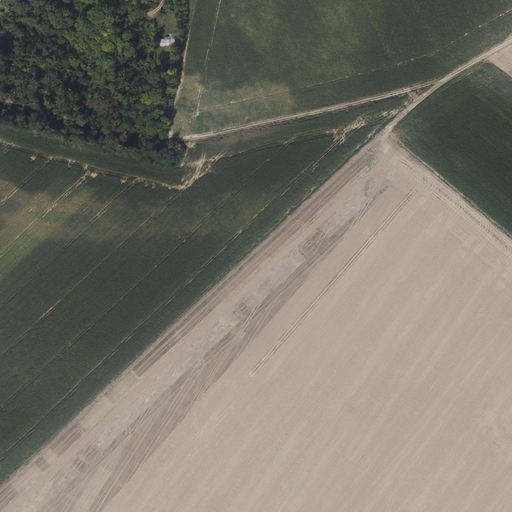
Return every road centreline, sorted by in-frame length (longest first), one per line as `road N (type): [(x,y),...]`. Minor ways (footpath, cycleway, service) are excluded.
road 1 (track): [(0,490),(438,82)]
road 2 (track): [(0,100),(183,140),(438,82),(511,42)]
